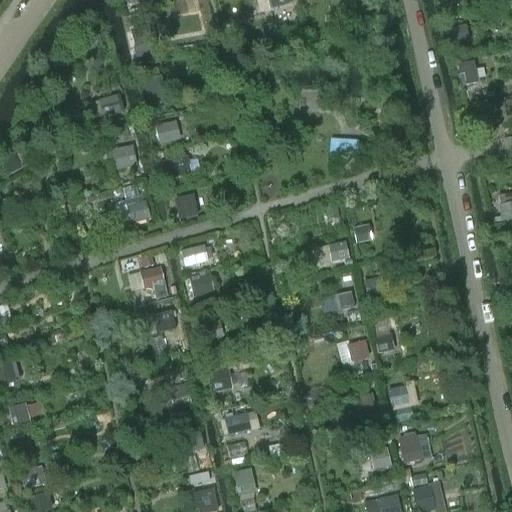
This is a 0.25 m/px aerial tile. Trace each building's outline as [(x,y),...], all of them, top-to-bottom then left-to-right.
[(267,0),(269,9),(290,4),(288,0),(267,0)] [(133,47),(153,42),(149,26),(130,30),(133,47)] [(451,46),(468,42),(465,27),(448,31),(451,46)] [(476,63),(457,67),(462,88),(480,83),(476,63)] [(158,76),(141,80),(146,100),(163,96),(158,76)] [(103,118),(123,114),(119,98),(99,102),(103,118)] [(175,121),(173,122),(153,126),(157,146),(179,141),(175,121)] [(358,158),(358,142),(330,140),(329,157),(358,158)] [(135,166),(131,147),(110,152),(114,171),(135,166)] [(19,169),(12,155),(0,160),(0,172),(3,178),(19,169)] [(189,174),(185,158),(165,162),(169,179),(189,174)] [(197,218),(192,195),(174,199),(179,221),(197,218)] [(511,221),(511,203),(497,206),(501,223),(511,221)] [(129,223),(147,219),(144,205),(126,209),(129,223)] [(356,244),(370,241),(367,227),(353,230),(356,244)] [(347,260),(344,243),(326,246),(329,264),(347,260)] [(206,263),(203,246),(181,252),(185,269),(206,263)] [(166,295),(159,268),(139,273),(143,290),(152,287),(155,298),(166,295)] [(208,293),(205,277),(188,280),(192,297),(208,293)] [(366,298),(379,295),(377,282),(363,285),(366,298)] [(353,309),(350,293),(334,297),(338,312),(353,309)] [(175,330),(171,312),(151,316),(155,334),(175,330)] [(219,321),(215,322),(198,326),(201,342),(222,337),(219,321)] [(378,355),(392,352),(389,337),(375,340),(378,355)] [(351,364),(367,360),(363,344),(347,347),(351,364)] [(0,386),(18,382),(13,363),(0,366),(0,386)] [(213,395),(229,392),(224,369),(208,373),(213,395)] [(190,407),(185,386),(167,390),(172,412),(190,407)] [(391,408),(407,405),(403,389),(387,392),(391,408)] [(376,417),(371,394),(353,398),(358,421),(376,417)] [(29,423),(24,404),(7,409),(12,427),(29,423)] [(248,432),(245,415),(222,420),(226,437),(248,432)] [(203,450),(199,434),(198,429),(177,434),(182,455),(203,450)] [(420,461),(415,436),(398,440),(404,465),(420,461)] [(372,469),(388,465),(385,449),(369,453),(372,469)] [(184,477),(197,474),(194,458),(181,461),(184,477)] [(45,486),(40,466),(19,471),(22,487),(23,491),(45,486)] [(255,493),(250,470),(231,474),(233,482),(237,498),(255,493)] [(435,511),(430,488),(412,492),(416,511),(435,511)] [(218,511),(214,492),(191,497),(194,511),(218,511)] [(47,511),(52,511),(48,494),(26,499),(29,511),(47,511)] [(400,511),(398,497),(376,502),(375,503),(376,511),(400,511)]
